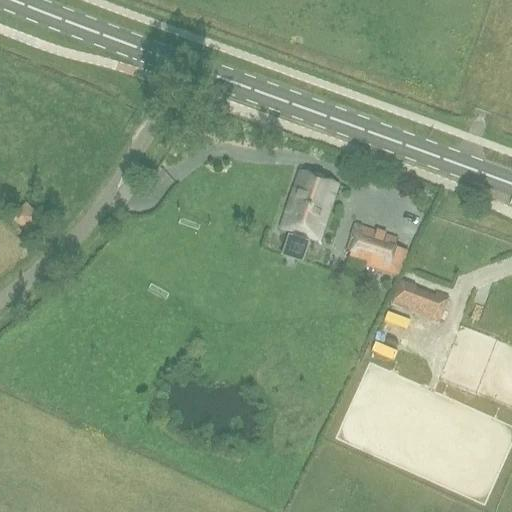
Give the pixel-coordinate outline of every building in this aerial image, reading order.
[(350,221),(329,214),(338,186),(300,173),(281,230),(319,243),(321,236),(343,243),(350,221)] [(28,233),(39,222),(26,208),(14,219),(28,233)] [(398,280),(407,255),(395,251),(398,242),(355,228),(346,254),(366,261),(364,269),(398,280)] [(437,296),(417,289),(400,283),(392,306),(439,323),(450,298),(438,293),(437,296)] [(427,325),(390,325),(390,344),(427,344),(427,325)]
